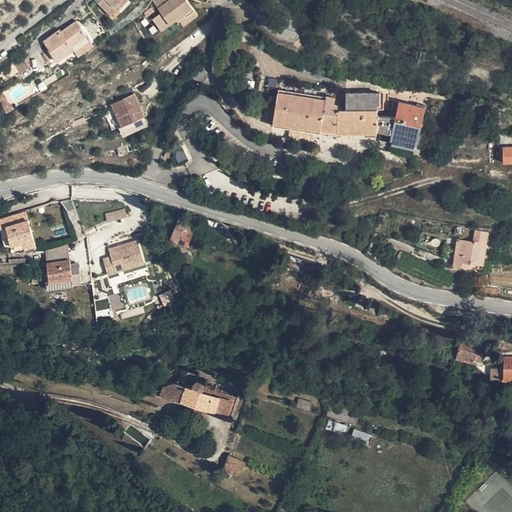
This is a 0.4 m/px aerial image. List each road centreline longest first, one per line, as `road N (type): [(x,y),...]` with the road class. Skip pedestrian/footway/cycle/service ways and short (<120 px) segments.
road 1 (tertiary): [(511,309),(430,297),(329,245),(149,190)]
road 2 (residential): [(283,0),(292,18),(286,36),(233,2),(216,11),(210,56),(167,118),(149,190)]
road 3 (tertiary): [(149,190),(80,175),(0,191)]
